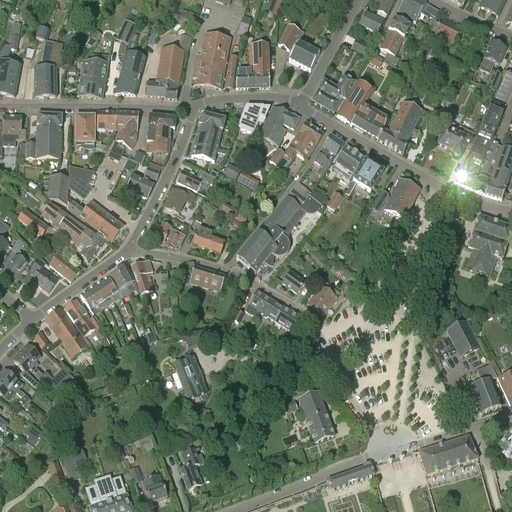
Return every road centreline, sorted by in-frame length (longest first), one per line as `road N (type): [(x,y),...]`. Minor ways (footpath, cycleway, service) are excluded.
road 1 (residential): [(132,250),(223,271),(306,318),(372,434),(392,451)]
road 2 (residential): [(297,101),(433,184),(511,209)]
road 3 (residential): [(0,110),(190,105)]
road 4 (tertiary): [(232,511),(392,451)]
road 5 (tertiary): [(132,250),(169,175),(190,105)]
road 6 (tertiary): [(32,319),(132,250)]
